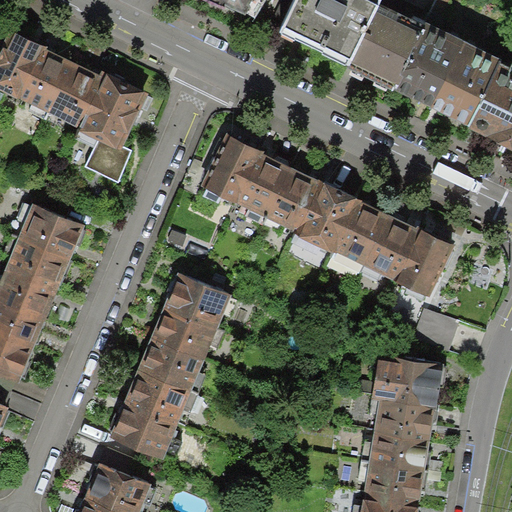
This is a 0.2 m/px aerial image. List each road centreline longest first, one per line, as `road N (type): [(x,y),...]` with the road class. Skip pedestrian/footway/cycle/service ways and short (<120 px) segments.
road 1 (residential): [(19,511),(198,55)]
road 2 (secondary): [(198,55),(511,208)]
road 3 (residential): [(511,333),(470,511)]
